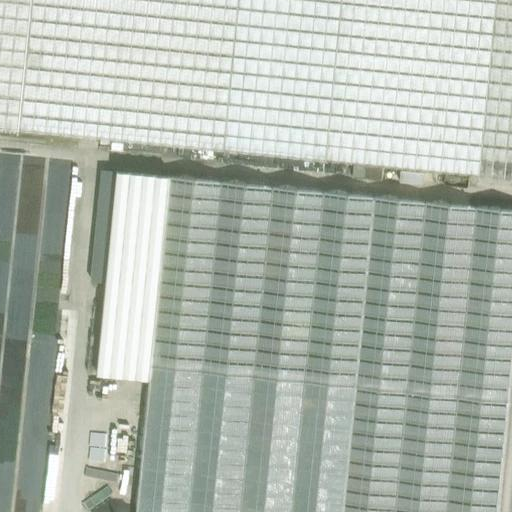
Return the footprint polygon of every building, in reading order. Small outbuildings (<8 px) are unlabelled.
[(0,0),(0,129),(21,131),(33,0),(0,0)] [(224,151),(239,0),(33,0),(21,131),(224,151)] [(327,161),(342,0),(239,0),(224,151),(327,161)] [(511,0),(342,0),(327,161),(511,179),(511,0)] [(151,381),(171,177),(119,172),(99,376),(151,381)] [(499,511),(511,385),(511,210),(171,177),(151,381),(137,511),(499,511)]
